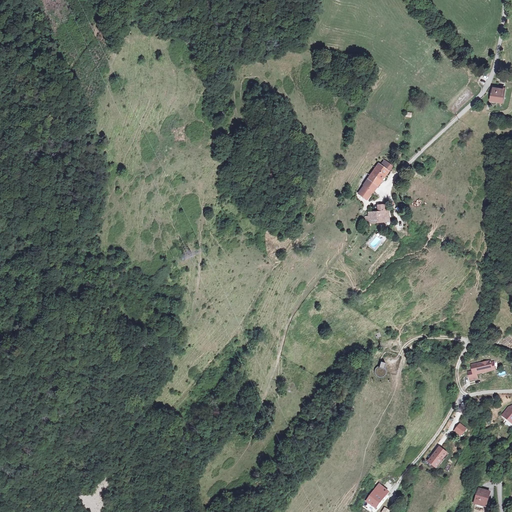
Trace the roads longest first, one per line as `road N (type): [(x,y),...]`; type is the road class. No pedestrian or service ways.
road 1 (unclassified): [(397,173),(486,86),(505,0)]
road 2 (unclassified): [(393,492),(459,400),(511,391)]
road 3 (track): [(468,396),(457,376),(464,339),(414,338),(393,371)]
